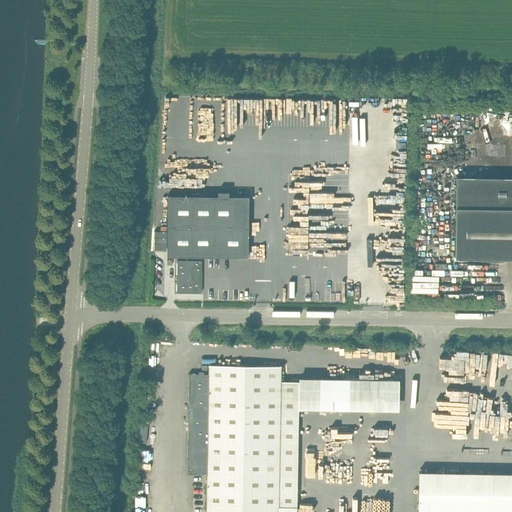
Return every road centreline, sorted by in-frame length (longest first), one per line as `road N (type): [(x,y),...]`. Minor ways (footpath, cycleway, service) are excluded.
road 1 (unclassified): [(511,321),(70,314)]
road 2 (unknown): [(265,242),(266,139),(291,125),(375,134),(381,222),(358,243)]
road 3 (unclassified): [(70,314),(93,0)]
road 4 (unclassified): [(56,511),(70,314)]
road 5 (unknown): [(423,421),(345,421),(319,431),(315,511)]
